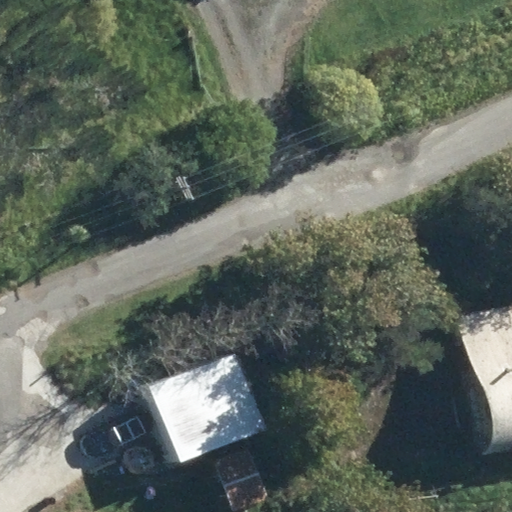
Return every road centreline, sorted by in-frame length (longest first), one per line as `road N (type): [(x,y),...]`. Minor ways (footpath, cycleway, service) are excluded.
road 1 (track): [(511,112),(0,311)]
road 2 (track): [(192,0),(261,209)]
